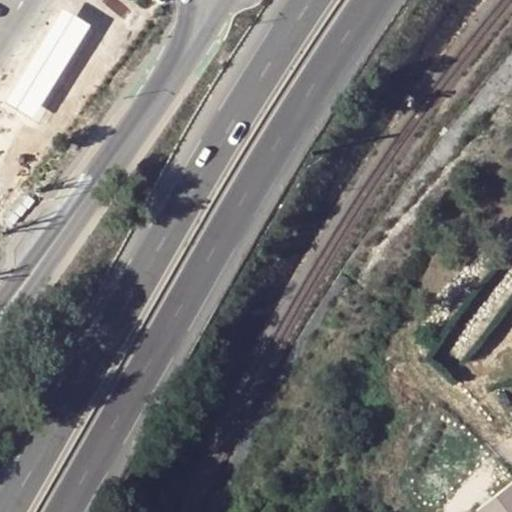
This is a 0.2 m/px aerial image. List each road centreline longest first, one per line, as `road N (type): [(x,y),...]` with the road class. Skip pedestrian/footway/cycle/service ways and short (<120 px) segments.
road 1 (trunk): [(66,511),(209,257),(372,0)]
road 2 (trunk): [(310,0),(175,216),(7,511)]
road 3 (tertiary): [(181,55),(41,259)]
